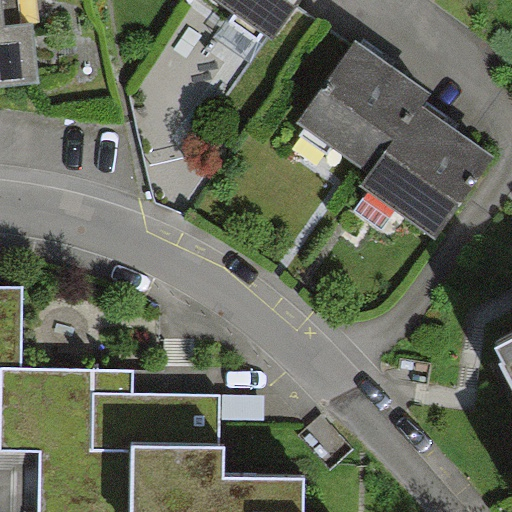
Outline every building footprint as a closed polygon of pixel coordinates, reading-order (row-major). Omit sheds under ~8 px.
[(0,0),(0,70),(39,68),(34,7),(2,9),(1,0),(0,0)] [(238,0),(277,24),(292,0),(238,0)] [(446,224),(504,131),(486,120),(427,83),(437,66),(408,48),(360,18),(307,104),(385,152),(370,176),(446,224)] [(309,511),(309,452),(228,452),(228,391),(138,391),(138,363),(28,363),(28,277),(0,277),(0,476),(17,477),(16,511),(309,511)] [(511,346),(502,352),(511,370),(511,346)]
